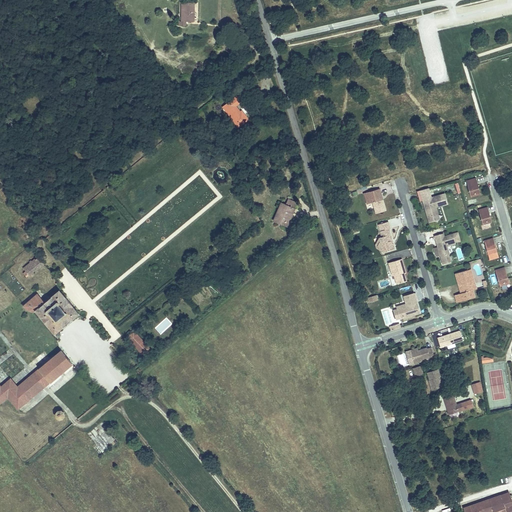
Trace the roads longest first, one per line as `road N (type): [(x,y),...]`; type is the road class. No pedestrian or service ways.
road 1 (tertiary): [(269,40),(359,346)]
road 2 (track): [(270,44),(47,220)]
road 3 (track): [(29,0),(47,220)]
road 4 (unclassified): [(269,40),(450,1)]
road 5 (tertiary): [(359,346),(409,511)]
road 6 (track): [(156,131),(0,88)]
road 7 (track): [(101,176),(0,53)]
road 8 (residential): [(439,321),(401,186)]
road 9 (track): [(0,132),(35,96),(101,52)]
